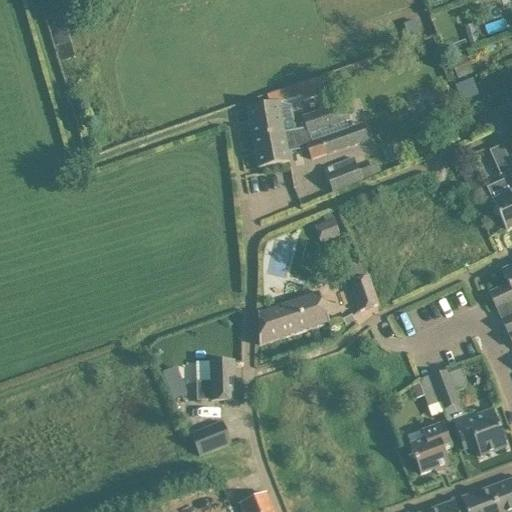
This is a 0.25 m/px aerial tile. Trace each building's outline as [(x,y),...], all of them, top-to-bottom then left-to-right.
[(415,20),(403,24),(407,36),(419,33),(415,20)] [(473,29),(464,32),(469,46),(477,43),(473,29)] [(465,57),(451,62),(457,79),(472,73),(465,57)] [(351,67),(339,71),(342,80),(354,76),(351,67)] [(247,108),(252,139),(295,131),(295,130),(291,106),(329,93),(324,77),(267,97),(269,104),(247,108)] [(511,123),(511,93),(500,99),(510,125),(511,123)] [(295,131),(252,139),(258,169),(289,163),(287,152),(307,148),(311,160),(327,154),(327,155),(355,145),(346,121),(350,120),(344,103),(302,118),(305,129),(295,130),(295,131)] [(511,227),(511,167),(502,146),(489,151),(500,176),(504,174),(506,177),(506,178),(511,191),(511,192),(492,202),(493,205),(493,208),(495,215),(498,216),(505,231),(511,227)] [(324,170),(332,192),(362,180),(353,159),(324,170)] [(469,188),(473,198),(483,194),(479,184),(469,188)] [(314,227),(320,242),(339,235),(333,219),(314,227)] [(344,266),(350,283),(360,312),(378,306),(368,276),(366,277),(360,261),(344,266)] [(489,293),(502,321),(511,316),(511,265),(501,271),(508,285),(489,293)] [(258,313),(259,346),(329,323),(319,293),(258,313)] [(511,316),(502,321),(508,335),(511,332),(511,316)] [(197,401),(211,400),(211,402),(235,401),(234,361),(210,362),(210,382),(196,382),(197,401)] [(446,372),(431,377),(443,411),(458,405),(454,393),(463,390),(466,383),(461,370),(448,375),(446,372)] [(182,380),(168,385),(173,398),(187,393),(182,380)] [(418,384),(411,387),(415,400),(423,397),(418,384)] [(184,406),(180,398),(173,400),(177,409),(184,406)] [(453,421),(464,451),(476,446),(480,457),(507,448),(493,410),(477,416),(475,413),(453,421)] [(222,423),(190,436),(197,451),(199,457),(231,444),(222,423)] [(407,457),(415,460),(420,476),(435,470),(437,474),(451,468),(444,451),(452,448),(443,423),(421,431),(424,440),(409,445),(411,450),(407,457)] [(511,511),(511,479),(490,488),(498,511),(511,511)] [(466,511),(498,511),(490,488),(461,499),(466,511)] [(272,511),(265,494),(240,504),(242,511),(272,511)] [(457,511),(454,502),(426,511),(457,511)]
